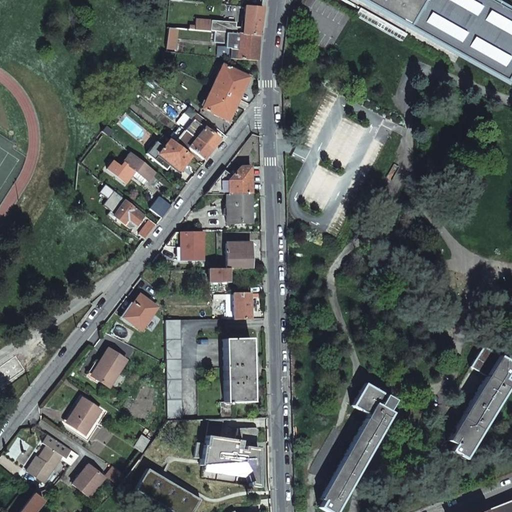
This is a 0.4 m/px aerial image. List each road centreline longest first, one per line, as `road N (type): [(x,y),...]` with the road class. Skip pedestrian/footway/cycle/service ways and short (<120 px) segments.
road 1 (residential): [(0,439),(269,97)]
road 2 (residential): [(281,511),(269,97)]
